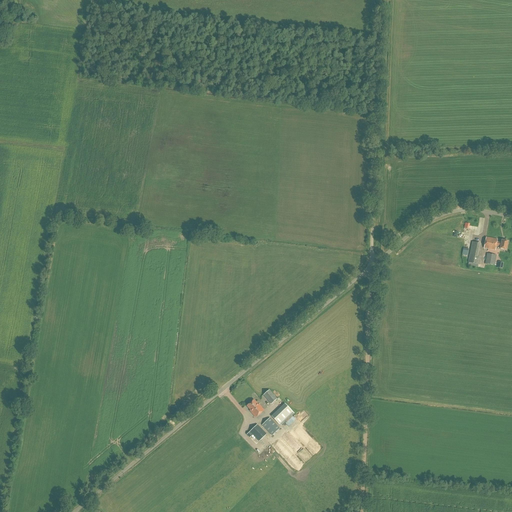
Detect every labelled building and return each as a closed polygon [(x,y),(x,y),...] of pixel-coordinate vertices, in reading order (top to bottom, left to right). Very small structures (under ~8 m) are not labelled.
[(501,243),(497,242),(497,239),(486,237),(483,248),(495,251),(496,247),(500,247),(500,249),(506,250),(508,242),(501,240),(501,243)] [(479,265),(480,257),(478,256),(481,244),(472,242),(468,262),(479,265)] [(495,266),(496,255),(487,254),(485,264),(495,266)] [(271,404),(277,399),(269,390),(263,395),(271,404)] [(258,405),(254,400),(247,406),(252,411),(251,412),(256,417),(264,411),(259,405),(258,405)] [(281,426),(294,413),(285,403),(271,416),(279,425),(280,424),(281,426)] [(272,436),(280,428),(270,418),(262,425),(272,436)] [(259,442),(267,434),(257,424),(246,435),(250,438),(253,435),(259,442)]
